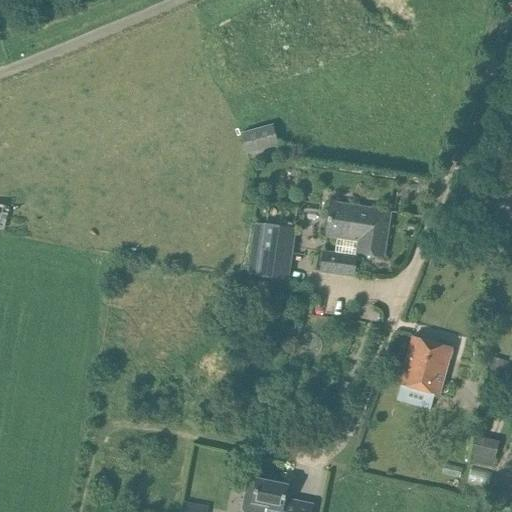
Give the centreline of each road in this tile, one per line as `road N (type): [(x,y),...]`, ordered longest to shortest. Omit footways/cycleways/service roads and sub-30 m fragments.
road 1 (residential): [(433,219),(359,418),(334,448),(294,454)]
road 2 (track): [(294,454),(124,425),(101,430),(82,511)]
road 3 (track): [(502,0),(433,219)]
road 4 (unclassified): [(0,77),(190,0)]
